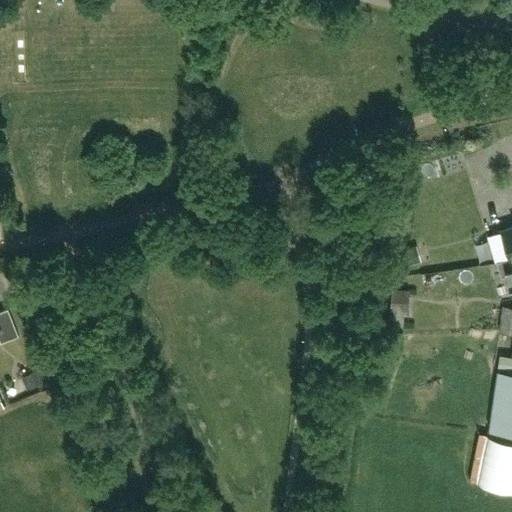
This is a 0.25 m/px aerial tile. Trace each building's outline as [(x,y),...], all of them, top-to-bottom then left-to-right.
[(511,226),(504,229),(511,253),(511,256),(496,261),(501,276),(506,275),(511,293),(511,226)] [(489,234),(498,258),(508,255),(500,230),(489,234)] [(406,308),(407,292),(391,291),(389,322),(401,323),(402,308),(406,308)] [(0,339),(1,342),(19,334),(8,307),(0,310),(0,339)] [(382,374),(394,376),(398,354),(386,351),(382,374)] [(511,355),(501,354),(499,371),(492,431),(511,433),(511,355)] [(511,441),(487,436),(477,480),(511,486),(511,441)]
